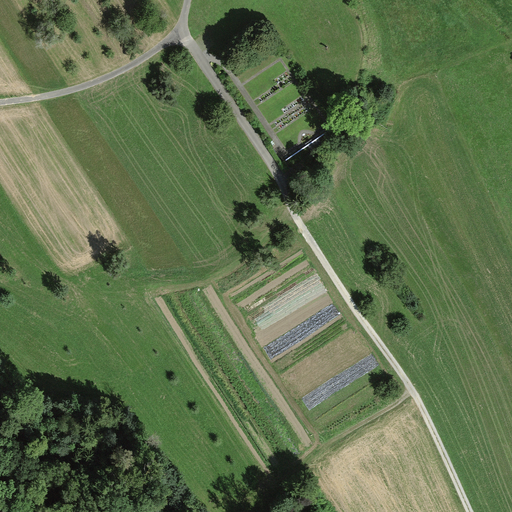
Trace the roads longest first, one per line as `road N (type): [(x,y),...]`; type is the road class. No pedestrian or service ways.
road 1 (residential): [(185,0),(180,29),(408,384),(467,511)]
road 2 (track): [(180,29),(112,70),(38,100),(0,101)]
